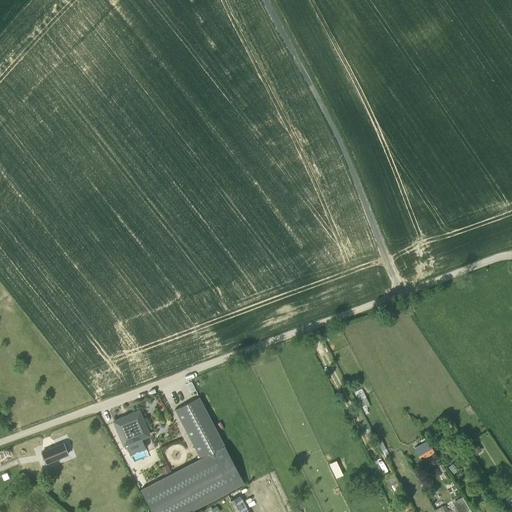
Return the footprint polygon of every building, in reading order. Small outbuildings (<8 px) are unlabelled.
[(364,388),(357,390),(364,413),(372,411),(364,388)] [(188,511),(244,483),(199,397),(175,409),(200,458),(140,490),(151,511),(188,511)] [(149,434),(139,411),(113,421),(124,445),(149,434)] [(428,440),(414,448),(418,455),(432,447),(428,440)] [(41,452),(46,464),(69,455),(63,442),(41,452)] [(481,450),(476,442),(470,446),(475,454),(481,450)] [(336,460),(329,464),(336,478),(343,475),(336,460)] [(448,468),(454,474),(459,469),(453,463),(448,468)] [(168,464),(161,467),(166,476),(172,472),(168,464)] [(401,488),(392,471),(386,474),(395,492),(401,488)] [(367,477),(375,495),(381,492),(373,475),(367,477)] [(246,511),(239,496),(230,500),(236,511),(246,511)] [(462,506),(457,509),(458,511),(463,511),(470,508),(462,496),(457,499),(462,506)]
